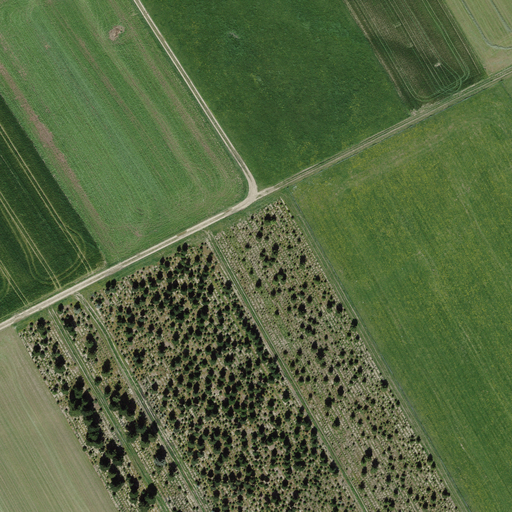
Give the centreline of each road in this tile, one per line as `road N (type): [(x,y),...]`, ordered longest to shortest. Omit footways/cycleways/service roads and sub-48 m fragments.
road 1 (track): [(511,72),(0,330)]
road 2 (track): [(136,0),(261,197)]
